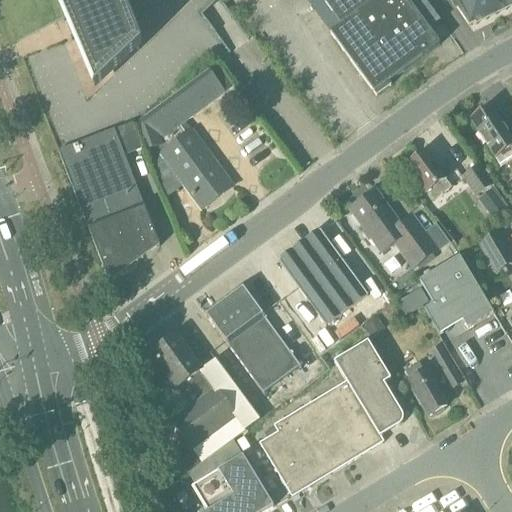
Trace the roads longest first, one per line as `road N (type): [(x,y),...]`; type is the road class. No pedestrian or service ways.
road 1 (unclassified): [(35,360),(116,331),(457,81),(511,50)]
road 2 (tertiary): [(35,360),(0,227)]
road 3 (unclassified): [(347,511),(462,442)]
